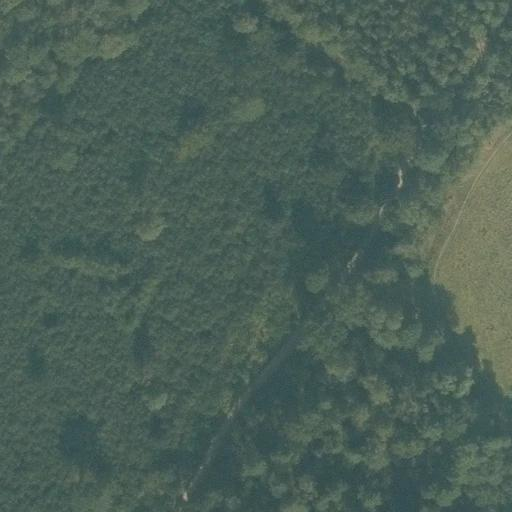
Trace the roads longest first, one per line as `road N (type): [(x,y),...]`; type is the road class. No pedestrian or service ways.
road 1 (track): [(511,21),(426,126),(253,375),(171,511)]
road 2 (track): [(426,126),(274,0)]
